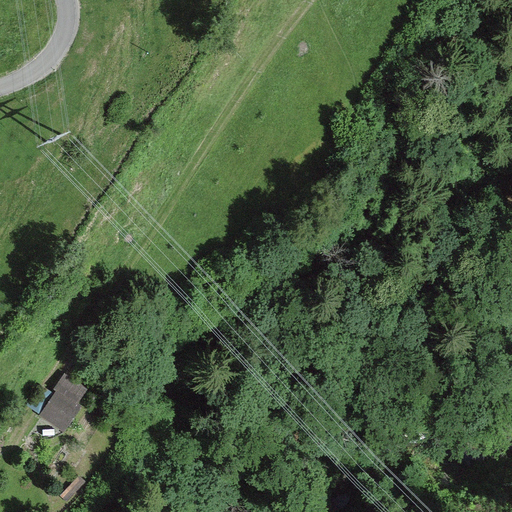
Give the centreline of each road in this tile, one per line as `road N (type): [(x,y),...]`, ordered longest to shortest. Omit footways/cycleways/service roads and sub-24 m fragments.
road 1 (track): [(80,354),(255,75),(313,0)]
road 2 (unclassified): [(0,89),(36,76),(62,51),(76,25),(72,0)]
